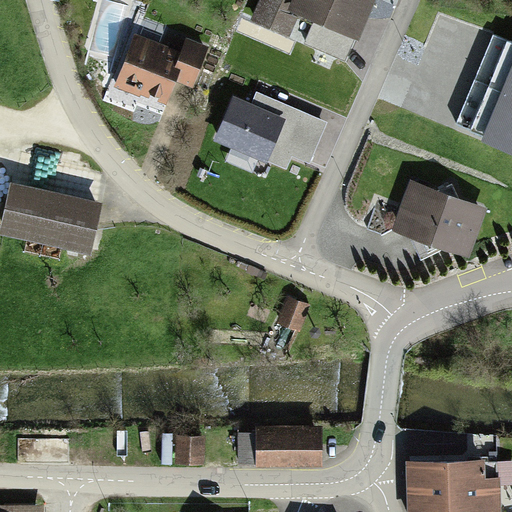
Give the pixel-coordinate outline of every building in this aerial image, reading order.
[(371,0),(267,0),(258,23),(282,33),(294,6),(358,33),(371,0)] [(182,56),(134,37),(115,81),(166,102),(178,74),(194,81),(208,47),(189,39),(182,56)] [(511,72),(485,138),(511,149),(511,72)] [(252,106),(233,98),(217,137),(286,166),(291,154),(308,161),(324,122),(257,94),(252,106)] [(494,205),(417,180),(400,233),(478,257),(494,205)] [(95,200),(11,183),(2,226),(87,243),(95,200)] [(455,256),(433,257),(434,269),(456,267),(455,256)] [(290,296),(274,326),(290,335),(307,305),(290,296)] [(321,424),(258,424),(258,462),(321,463),(321,424)] [(178,437),(176,461),(199,462),(200,438),(178,437)] [(407,454),(405,511),(498,511),(500,476),(481,476),(481,455),(407,454)] [(0,511),(47,511),(47,500),(0,501),(0,511)]
